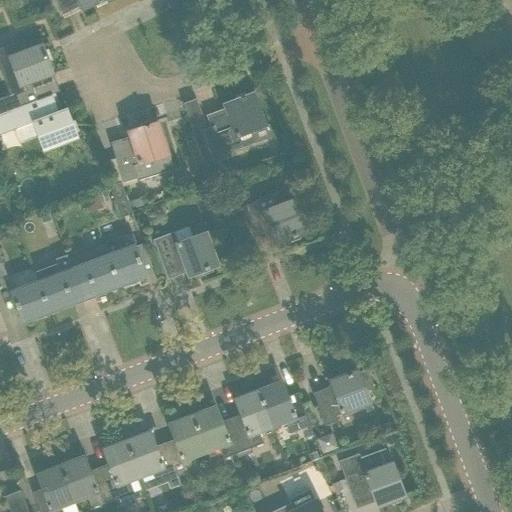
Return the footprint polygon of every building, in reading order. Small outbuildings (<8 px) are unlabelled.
[(56,0),(62,11),(80,3),(83,10),(103,0),(56,0)] [(0,114),(16,108),(51,95),(44,77),(52,73),(42,45),(27,51),(23,41),(6,48),(14,71),(4,75),(11,95),(0,98),(0,114)] [(214,158),(254,142),(250,132),(265,126),(252,94),(224,104),(227,112),(209,119),(212,128),(204,131),(214,158)] [(66,110),(58,113),(51,95),(16,108),(21,121),(31,117),(44,150),(76,138),(66,110)] [(131,139),(112,145),(118,164),(120,169),(124,182),(136,178),(137,181),(172,170),(163,142),(158,123),(129,132),(131,139)] [(121,219),(135,213),(124,185),(110,190),(121,219)] [(142,197),(131,201),(134,209),(145,205),(142,197)] [(277,243),(305,233),(293,200),(263,211),(259,201),(241,207),(255,243),(274,236),(277,243)] [(48,212),(39,215),(42,224),(51,221),(48,212)] [(217,266),(210,247),(204,232),(176,243),(173,233),(154,240),(168,276),(186,269),(189,276),(217,266)] [(145,276),(143,269),(129,233),(117,238),(121,249),(105,254),(117,286),(145,276)] [(105,254),(99,257),(96,250),(69,261),(80,290),(84,299),(117,286),(105,254)] [(57,264),(35,273),(38,281),(36,281),(48,312),(73,303),(69,294),(80,290),(69,261),(67,254),(55,259),(55,260),(57,264)] [(22,322),(48,312),(36,281),(10,291),(22,322)] [(315,397),(314,397),(321,416),(324,426),(336,421),(334,416),(339,414),(340,415),(351,411),(369,404),(365,391),(374,388),(366,369),(358,373),(357,371),(330,381),(333,390),(315,397)] [(299,398),(289,402),(281,382),(258,391),(273,429),(285,424),(289,434),(309,426),(299,398)] [(259,435),(273,429),(258,391),(235,399),(242,419),(231,423),(242,452),(262,444),(259,435)] [(231,423),(223,426),(215,407),(192,416),(206,454),(219,448),(223,459),(242,452),(231,423)] [(193,459),(206,454),(192,416),(169,424),(176,444),(166,447),(175,472),(177,476),(197,468),(193,459)] [(166,447),(157,451),(149,432),(125,441),(140,479),(155,474),(157,479),(175,472),(166,447)] [(324,454),(338,447),(331,432),(317,438),(324,454)] [(127,484),(140,479),(125,441),(103,449),(110,469),(100,473),(111,502),(131,494),(127,484)] [(392,464),(366,473),(358,454),(338,461),(355,505),(374,498),(377,506),(404,496),(392,464)] [(100,473),(91,476),(83,456),(60,465),(74,504),(89,499),(93,509),(111,502),(100,473)] [(63,511),(62,509),(74,504),(60,465),(37,474),(44,494),(34,497),(39,511),(63,511)] [(291,503),(271,511),(321,511),(310,489),(289,499),(291,503)] [(10,511),(28,511),(20,491),(5,497),(10,511)]
